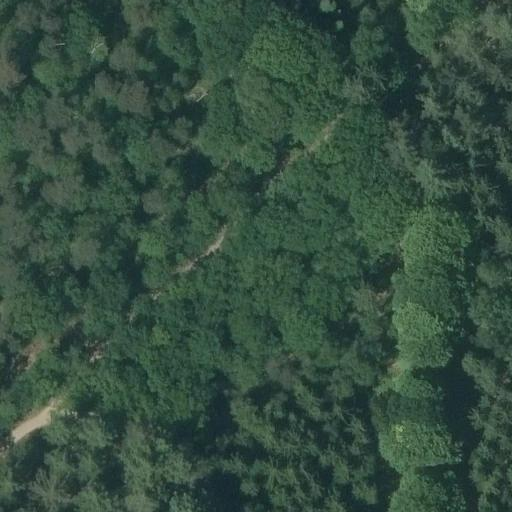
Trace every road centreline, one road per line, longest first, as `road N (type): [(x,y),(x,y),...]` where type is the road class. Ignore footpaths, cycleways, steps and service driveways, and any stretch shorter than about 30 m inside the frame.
road 1 (track): [(96,353),(342,125)]
road 2 (track): [(511,279),(342,125)]
road 3 (track): [(46,410),(128,422),(175,444),(208,511)]
road 4 (track): [(342,125),(194,0)]
road 5 (track): [(342,125),(465,16)]
